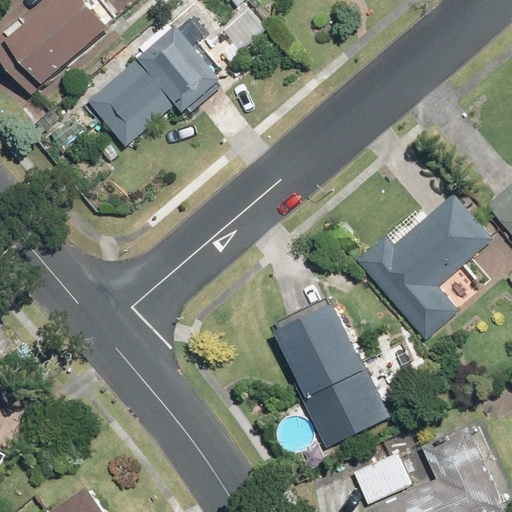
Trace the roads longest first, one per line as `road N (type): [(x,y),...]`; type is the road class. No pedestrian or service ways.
road 1 (residential): [(102,332),(487,0)]
road 2 (residential): [(238,511),(102,332)]
road 3 (residential): [(102,332),(0,212)]
